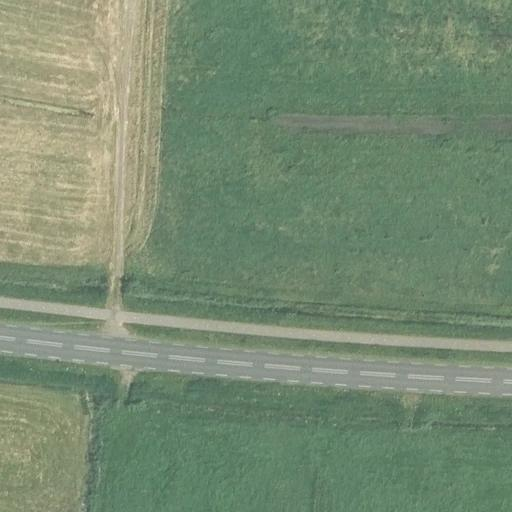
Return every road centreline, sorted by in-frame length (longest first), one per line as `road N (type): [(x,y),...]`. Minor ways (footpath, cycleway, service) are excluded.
road 1 (secondary): [(0,341),(511,380)]
road 2 (track): [(133,0),(105,354)]
